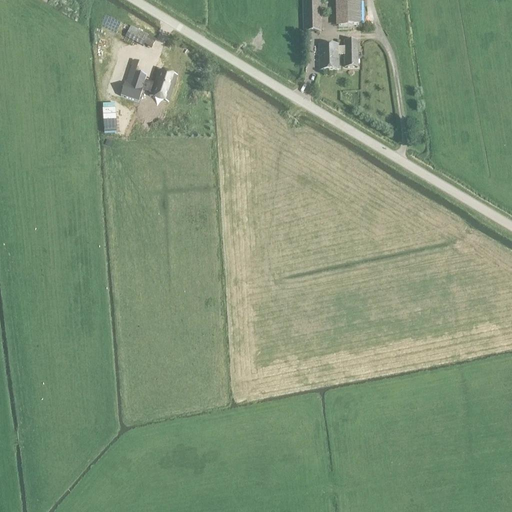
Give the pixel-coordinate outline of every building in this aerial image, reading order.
[(304,3),(305,32),(319,32),(318,2),(304,3)] [(151,42),(144,38),(146,36),(128,26),(124,33),(148,47),(151,42)] [(338,46),(319,46),(320,71),(338,70),(338,55),(344,55),(345,68),(357,68),(357,42),(344,42),(344,49),(338,49),(338,46)] [(125,82),(121,95),(132,99),(139,101),(139,100),(143,90),(149,92),(151,93),(150,96),(168,102),(177,76),(159,70),(154,84),(145,80),(146,76),(139,73),(136,72),(139,61),(134,60),(128,77),(126,82),(125,82)] [(341,102),(357,103),(357,94),(341,93),(341,102)]
